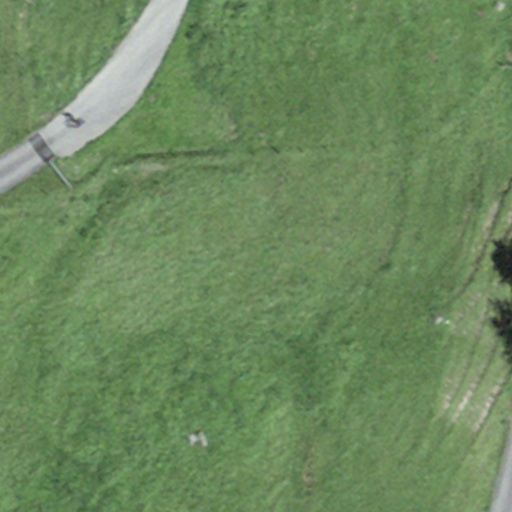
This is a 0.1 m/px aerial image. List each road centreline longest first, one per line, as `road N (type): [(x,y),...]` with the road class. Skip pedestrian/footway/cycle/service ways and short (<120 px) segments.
road 1 (track): [(160,0),(142,48),(60,142),(0,176)]
road 2 (track): [(484,511),(511,386)]
